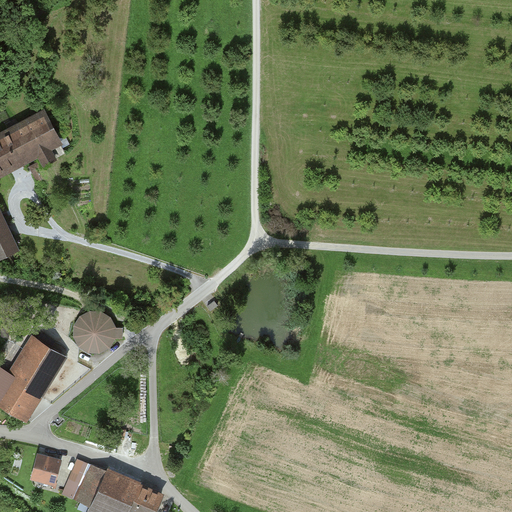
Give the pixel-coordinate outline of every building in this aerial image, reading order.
[(46,115),(0,138),(0,170),(37,151),(44,164),(66,153),(63,148),(70,144),(64,133),(57,136),(46,115)] [(0,259),(18,251),(0,214),(0,259)] [(80,345),(85,350),(92,353),(99,353),(106,351),(112,347),(116,341),(117,334),(117,327),(114,321),(109,315),(102,312),(95,312),(89,313),(83,316),(79,321),(76,326),(75,333),(76,339),(80,345)] [(185,328),(170,333),(182,369),(197,365),(185,328)] [(0,402),(31,422),(70,357),(35,336),(13,371),(0,364),(0,363),(0,402)] [(67,458),(42,451),(34,477),(59,484),(67,458)] [(153,511),(162,494),(108,470),(78,459),(63,493),(92,506),(106,511),(153,511)]
